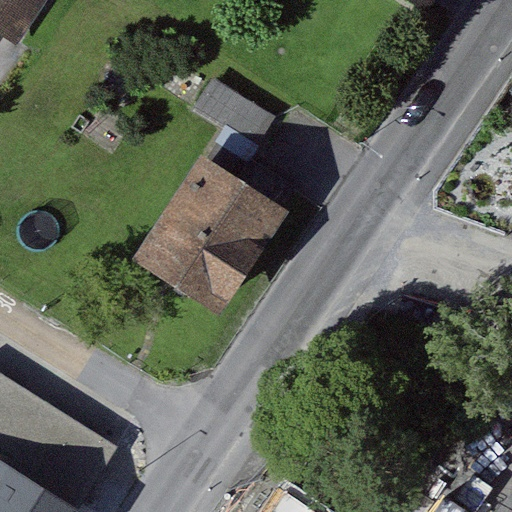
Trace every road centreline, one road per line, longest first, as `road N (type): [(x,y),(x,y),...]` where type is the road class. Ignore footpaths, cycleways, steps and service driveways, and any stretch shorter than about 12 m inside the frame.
road 1 (secondary): [(353,223),(504,0)]
road 2 (secondary): [(205,440),(353,223)]
road 3 (residential): [(205,440),(0,307)]
road 4 (residential): [(353,223),(511,278)]
